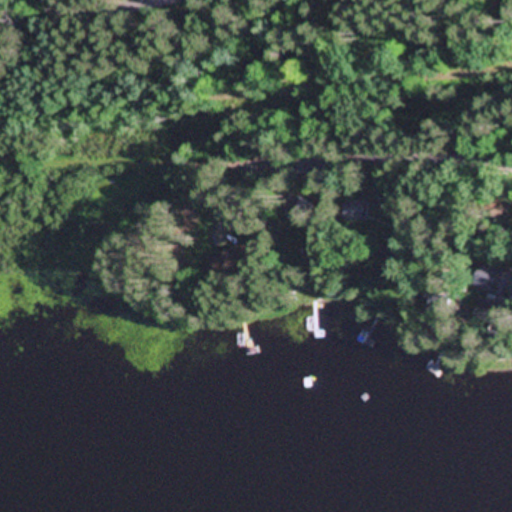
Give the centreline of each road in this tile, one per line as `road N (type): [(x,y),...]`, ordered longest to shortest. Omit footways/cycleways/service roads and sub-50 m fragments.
road 1 (residential): [(235,168),(453,157),(511,164)]
road 2 (residential): [(0,7),(93,15),(163,0)]
